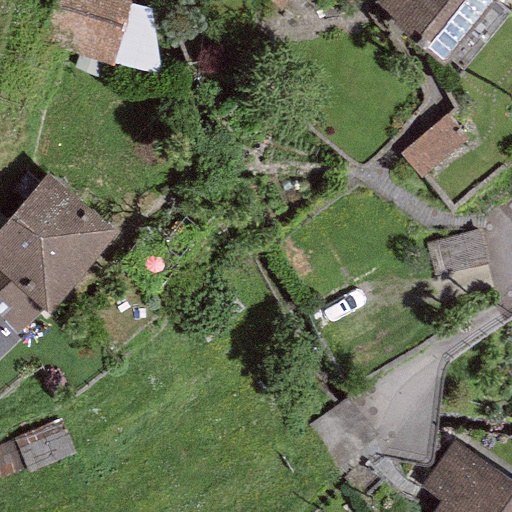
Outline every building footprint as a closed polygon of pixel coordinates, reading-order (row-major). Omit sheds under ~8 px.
[(129,0),(46,0),(35,40),(111,63),(129,0)] [(375,0),(393,13),(388,19),(443,63),(494,0),(375,0)] [(451,113),(401,153),(422,179),(472,139),(451,113)] [(46,171),(12,214),(83,275),(117,231),(46,171)] [(83,275),(12,214),(0,228),(0,272),(41,309),(51,313),(83,275)] [(0,355),(18,339),(14,334),(41,309),(0,272),(0,355)] [(511,511),(511,480),(451,441),(420,488),(440,501),(433,511),(511,511)]
